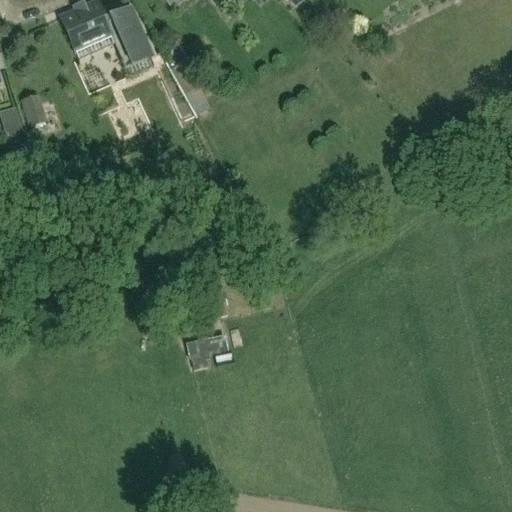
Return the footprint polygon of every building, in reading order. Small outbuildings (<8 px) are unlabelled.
[(164,0),(171,8),(181,0),(164,0)] [(97,5),(84,11),(85,12),(61,23),(79,64),(114,48),(125,73),(152,61),(131,12),(105,23),(97,5)] [(184,63),(169,71),(183,95),(198,88),(184,63)] [(39,97),(21,103),(29,130),(47,124),(39,97)] [(5,138),(9,150),(29,144),(18,109),(9,112),(16,135),(5,138)] [(184,270),(144,277),(150,302),(189,294),(184,270)] [(189,363),(228,354),(225,338),(186,347),(189,363)]
